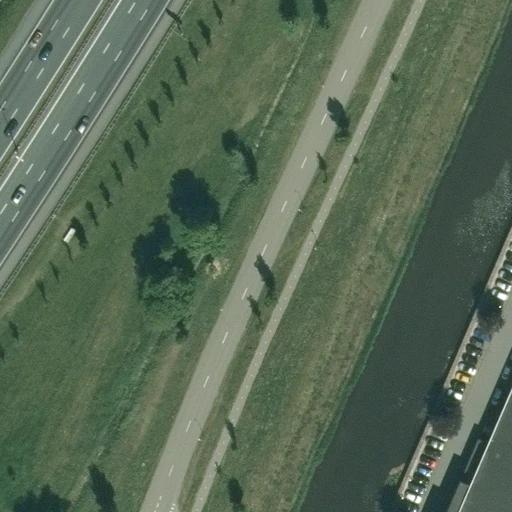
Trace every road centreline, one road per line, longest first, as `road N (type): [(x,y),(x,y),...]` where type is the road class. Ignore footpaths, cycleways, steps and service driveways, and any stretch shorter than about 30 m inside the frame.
road 1 (unclassified): [(155,511),(245,290),(378,0)]
road 2 (motorway): [(0,228),(147,0)]
road 3 (motorway): [(78,0),(0,126)]
